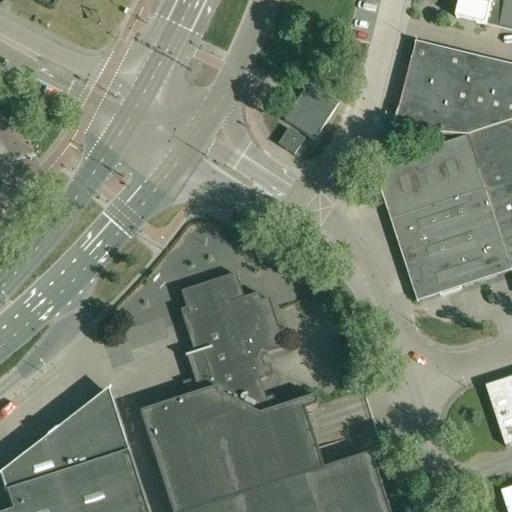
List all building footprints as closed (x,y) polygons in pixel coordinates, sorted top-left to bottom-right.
[(511,0),(460,0),(459,8),(456,19),(487,26),(492,6),(506,9),(501,28),(511,30),(511,0)] [(511,66),(416,43),(395,130),(408,132),(468,137),(511,122),(511,66)] [(314,141),(338,105),(308,86),(284,122),(314,141)] [(468,138),(487,193),(511,184),(511,122),(468,137),(471,137),(468,138)] [(304,140),(292,132),(288,130),(278,146),(294,156),(304,140)] [(398,134),(394,134),(382,131),(376,158),(392,161),(398,134)] [(374,169),(418,303),(511,272),(511,269),(487,193),(468,138),(374,169)] [(511,184),(487,193),(511,269),(511,184)] [(180,312),(184,323),(194,355),(186,358),(198,395),(139,414),(147,440),(170,511),(388,511),(370,455),(323,470),(304,412),(317,408),(316,407),(317,407),(314,398),(276,410),(272,398),(265,400),(259,382),(272,377),(269,366),(267,367),(266,365),(264,365),(263,363),(262,363),(265,354),(267,355),(284,349),(268,299),(261,302),(259,294),(243,300),(235,276),(181,293),(186,310),(180,312)] [(511,446),(511,380),(497,386),(487,389),(506,448),(511,446)] [(145,511),(125,448),(107,393),(106,393),(0,475),(0,478),(11,511),(145,511)]
